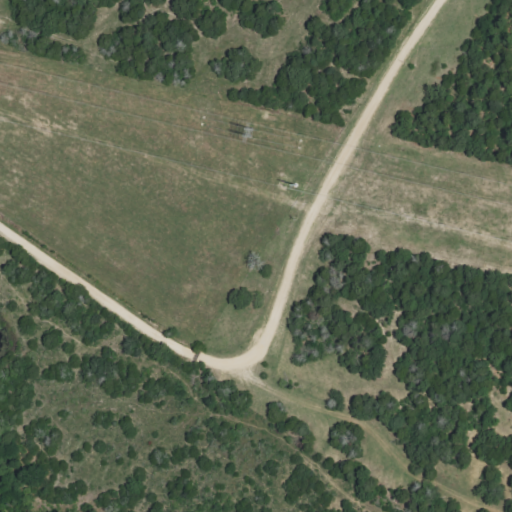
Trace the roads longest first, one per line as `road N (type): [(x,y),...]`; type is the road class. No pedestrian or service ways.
road 1 (residential): [(0,222),(206,356),(247,354),(262,336),(320,190),(434,0)]
road 2 (residential): [(240,357),(285,387),(372,422),(438,485),(508,511)]
